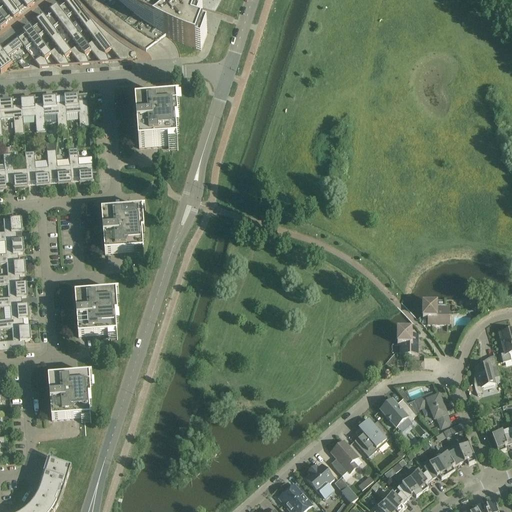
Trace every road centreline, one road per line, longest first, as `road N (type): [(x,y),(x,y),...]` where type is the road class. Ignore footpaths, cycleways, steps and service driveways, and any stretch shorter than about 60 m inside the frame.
road 1 (residential): [(243,511),(386,387),(446,373)]
road 2 (unclassified): [(99,475),(171,249)]
road 3 (residential): [(0,474),(32,471),(25,364)]
road 4 (unclassified): [(105,77),(227,75)]
